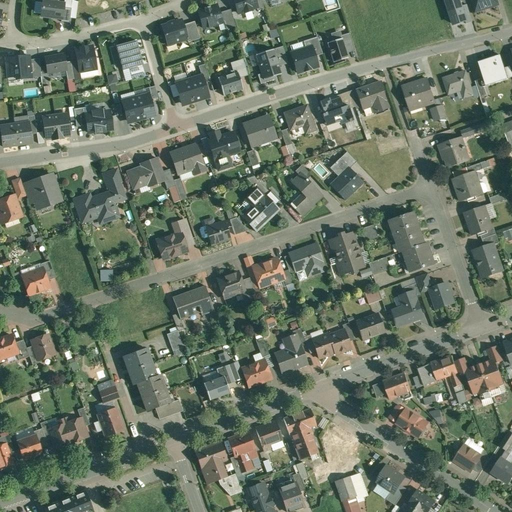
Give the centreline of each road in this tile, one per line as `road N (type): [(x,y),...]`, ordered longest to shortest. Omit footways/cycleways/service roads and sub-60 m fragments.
road 1 (residential): [(431,189),(50,315),(0,311)]
road 2 (residential): [(511,31),(171,129)]
road 3 (residential): [(313,387),(490,511)]
road 4 (residential): [(0,505),(175,439)]
road 5 (residential): [(313,387),(480,327)]
road 6 (residential): [(171,129),(0,162)]
road 7 (residential): [(175,439),(313,387)]
road 8 (residential): [(431,189),(480,327)]
road 9 (residential): [(13,43),(144,17)]
